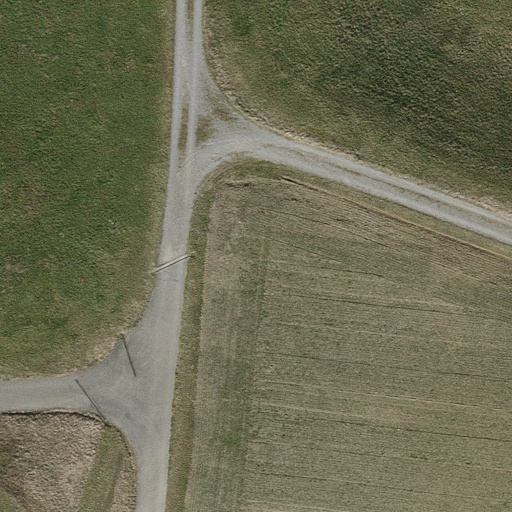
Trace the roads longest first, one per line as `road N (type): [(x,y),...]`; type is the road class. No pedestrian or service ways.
road 1 (track): [(186,125),(152,511)]
road 2 (track): [(511,232),(276,145),(186,125)]
road 3 (track): [(167,383),(0,400)]
road 4 (track): [(194,0),(186,125)]
